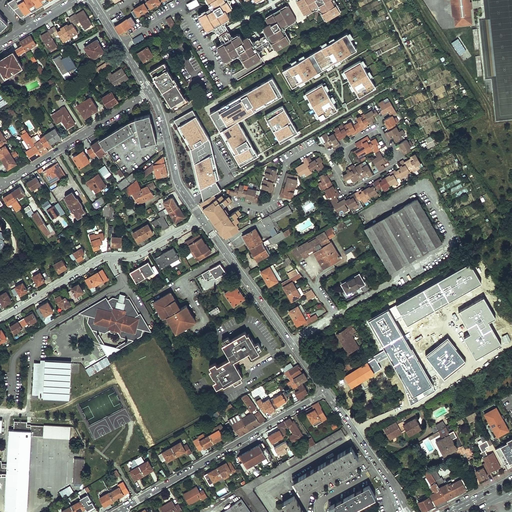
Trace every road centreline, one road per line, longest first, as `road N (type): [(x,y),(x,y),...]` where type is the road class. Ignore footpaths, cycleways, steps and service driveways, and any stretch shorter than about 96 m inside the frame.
road 1 (residential): [(119,510),(325,391)]
road 2 (residential): [(201,218),(133,256),(95,261),(0,318)]
road 3 (residential): [(1,186),(149,92)]
road 4 (residential): [(332,153),(310,149),(285,164),(275,198),(259,207),(234,204),(206,225)]
road 5 (tertiary): [(325,391),(237,268)]
road 6 (tertiary): [(403,511),(325,391)]
road 7 (residential): [(332,153),(344,191),(391,167),(395,156),(377,126)]
road 8 (tertiary): [(201,218),(178,184),(149,92)]
